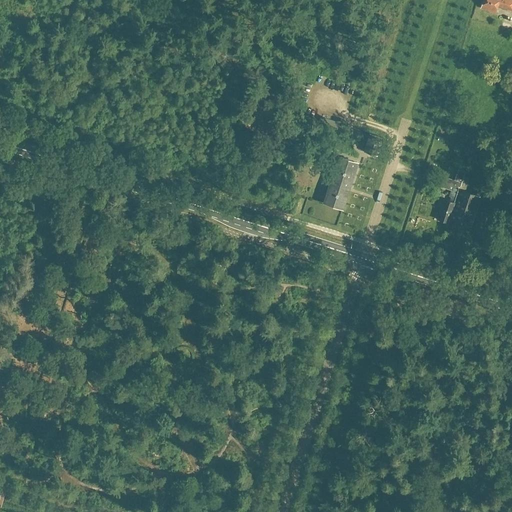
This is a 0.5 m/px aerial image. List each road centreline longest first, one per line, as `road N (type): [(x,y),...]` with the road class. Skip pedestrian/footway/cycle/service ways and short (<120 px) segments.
road 1 (primary): [(364,258),(0,141)]
road 2 (track): [(18,485),(104,192)]
road 3 (unclassified): [(285,511),(364,258)]
road 4 (primary): [(497,298),(364,258)]
road 5 (track): [(405,127),(442,0)]
